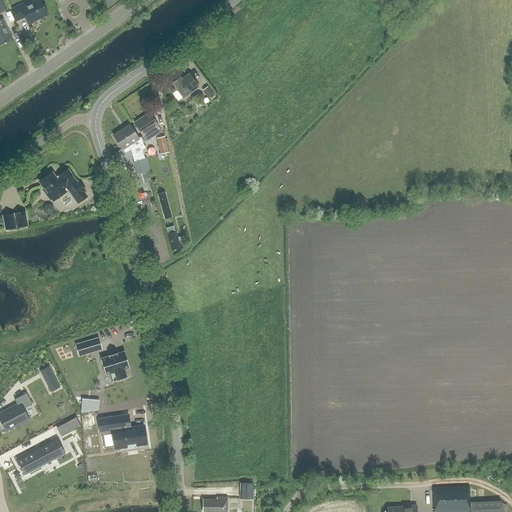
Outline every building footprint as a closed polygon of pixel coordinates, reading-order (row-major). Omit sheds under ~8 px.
[(28,24),(47,15),(40,0),(37,0),(24,6),(23,3),(10,9),(16,21),(25,17),(28,24)] [(5,28),(6,26),(3,20),(1,19),(0,19),(0,44),(4,43),(4,44),(6,43),(12,40),(12,39),(9,32),(7,31),(5,28)] [(177,101),(182,98),(183,99),(199,87),(189,74),(181,80),(180,78),(179,79),(178,79),(175,81),(175,82),(172,84),(177,90),(172,94),(177,101)] [(200,91),(209,103),(216,97),(208,85),(200,91)] [(149,132),(158,126),(149,113),(134,123),(146,142),(152,138),(149,132)] [(140,137),(138,139),(129,125),(113,136),(122,150),(128,147),(131,151),(134,162),(132,162),(139,185),(150,182),(142,150),(145,148),(142,143),(143,142),(140,137)] [(160,154),(168,153),(164,136),(156,138),(160,154)] [(78,203),(86,197),(83,192),(85,191),(79,182),(77,183),(67,169),(58,175),(60,178),(56,180),(51,172),(39,181),(44,189),(43,189),(50,199),(51,199),(53,201),(68,190),(78,203)] [(160,193),(167,218),(174,216),(168,191),(160,193)] [(5,230),(28,226),(25,211),(3,215),(5,230)] [(175,232),(167,234),(172,250),(180,248),(175,232)] [(98,338),(75,345),(79,356),(90,353),(89,350),(101,346),(98,338)] [(124,351),(100,359),(105,375),(111,373),(113,382),(127,378),(124,369),(129,368),(124,351)] [(17,405),(0,414),(0,420),(1,423),(4,422),(8,430),(28,419),(23,409),(32,404),(26,393),(14,399),(17,405)] [(122,416),(98,420),(100,432),(112,430),(115,449),(127,447),(126,444),(135,443),(136,446),(146,444),(143,426),(130,428),(129,424),(123,425),(122,416)] [(75,418),(57,427),(62,436),(80,427),(75,418)] [(57,438),(16,460),(24,475),(40,467),(37,460),(44,456),(47,463),(65,454),(57,438)] [(433,511),(469,511),(469,486),(433,488),(433,511)] [(226,511),(227,498),(217,498),(217,500),(202,499),(202,511),(226,511)] [(501,504),(501,501),(470,503),(470,511),(506,511),(507,503),(501,504)]
